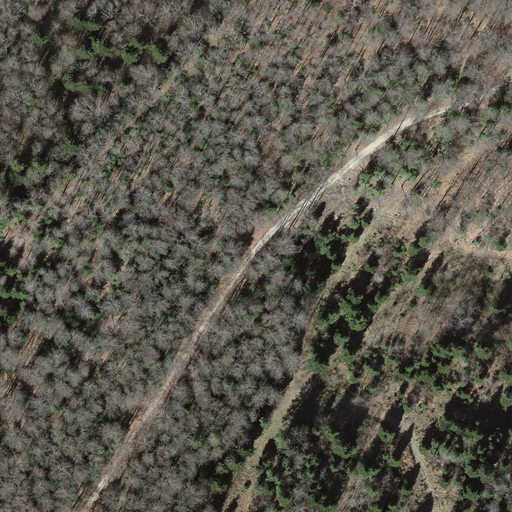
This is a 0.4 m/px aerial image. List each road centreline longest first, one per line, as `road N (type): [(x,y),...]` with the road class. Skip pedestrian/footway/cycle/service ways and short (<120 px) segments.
road 1 (track): [(86,511),(269,234),(395,129),(511,79)]
road 2 (track): [(432,511),(424,466),(396,418),(298,402),(288,378),(356,242),(383,209),(413,183),(511,135)]
